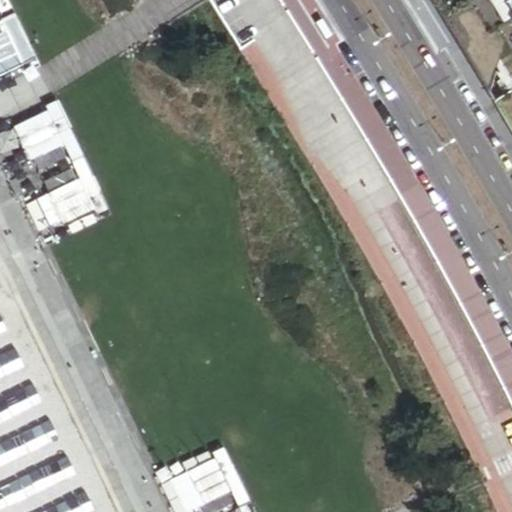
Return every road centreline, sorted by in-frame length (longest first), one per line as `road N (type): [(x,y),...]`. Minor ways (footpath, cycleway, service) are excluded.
road 1 (primary): [(335,0),(511,303)]
road 2 (primary): [(511,210),(384,0)]
